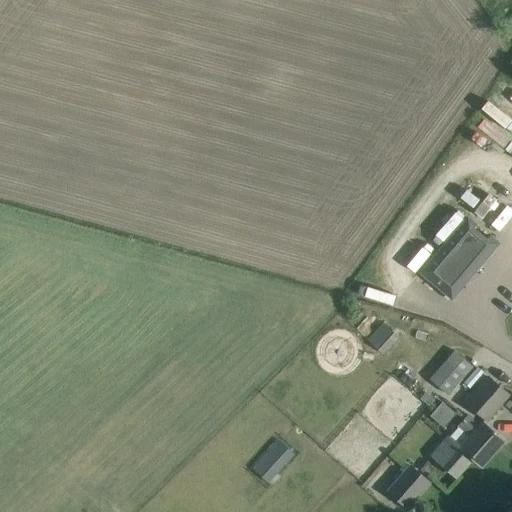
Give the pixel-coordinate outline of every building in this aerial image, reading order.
[(451,201),(431,226),(439,233),(460,208),(451,201)] [(475,206),(470,214),(490,226),(495,218),(475,206)] [(477,223),(467,215),(418,272),(452,300),(500,243),(490,234),(486,239),(473,228),(477,223)] [(382,322),(367,339),(383,354),(399,336),(382,322)] [(454,367),(437,386),(448,395),(465,376),(473,366),(454,350),(446,359),(454,367)] [(486,420),(508,394),(489,377),(466,402),(486,420)] [(438,402),(427,418),(442,428),(452,412),(438,402)] [(503,440),(488,427),(482,422),(480,425),(468,414),(432,455),(455,476),(472,457),(481,465),(503,440)] [(279,472),(294,454),(278,440),(263,458),(262,457),(253,469),(267,482),(277,471),(279,472)] [(429,482),(409,465),(388,490),(407,507),(429,482)]
